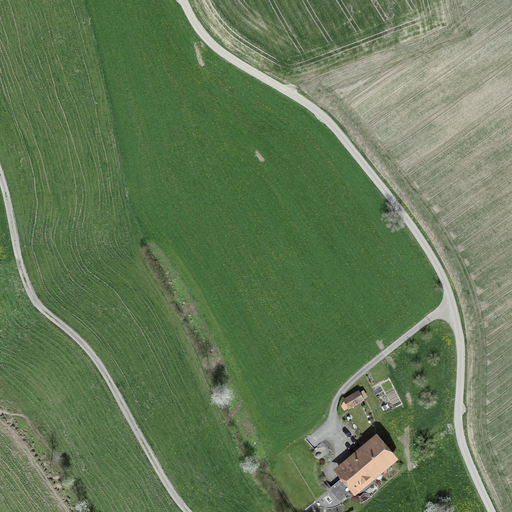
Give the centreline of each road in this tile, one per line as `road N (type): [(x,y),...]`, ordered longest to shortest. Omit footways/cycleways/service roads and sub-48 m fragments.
road 1 (unclassified): [(183,0),(213,46),(323,115),(434,260),(458,329),(461,441),(492,511)]
road 2 (track): [(187,511),(89,347),(31,297),(0,174)]
